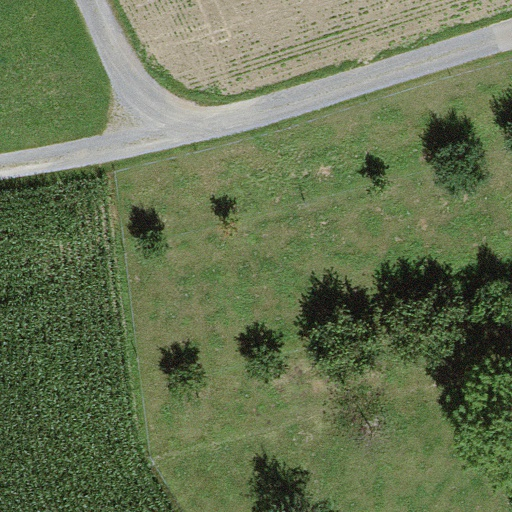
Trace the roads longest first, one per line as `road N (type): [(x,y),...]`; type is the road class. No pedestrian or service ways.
road 1 (track): [(0,165),(272,100),(511,28)]
road 2 (track): [(101,0),(163,129)]
